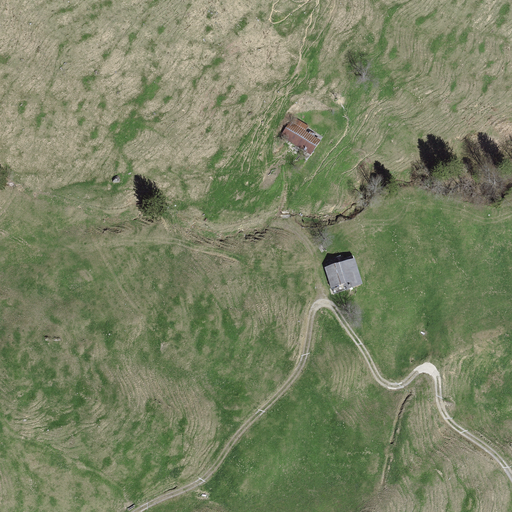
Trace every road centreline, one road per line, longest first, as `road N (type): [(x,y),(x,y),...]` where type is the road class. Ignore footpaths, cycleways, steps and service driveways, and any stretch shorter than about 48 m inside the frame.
road 1 (track): [(511,473),(448,421),(437,375),(420,372),(399,387),(378,379),(325,300),(318,259),(283,224)]
road 2 (track): [(325,300),(312,315),(297,379),(206,479),(139,511)]
